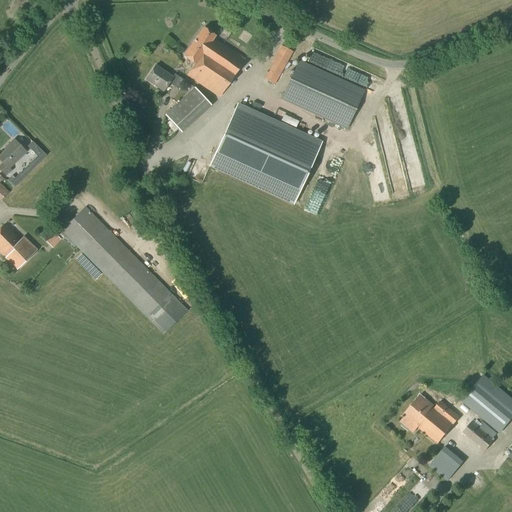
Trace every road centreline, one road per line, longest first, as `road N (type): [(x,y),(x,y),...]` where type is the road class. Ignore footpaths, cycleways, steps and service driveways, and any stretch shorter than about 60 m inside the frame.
road 1 (unclassified): [(337,511),(184,253),(70,0)]
road 2 (unclassified): [(227,0),(393,67),(511,23)]
